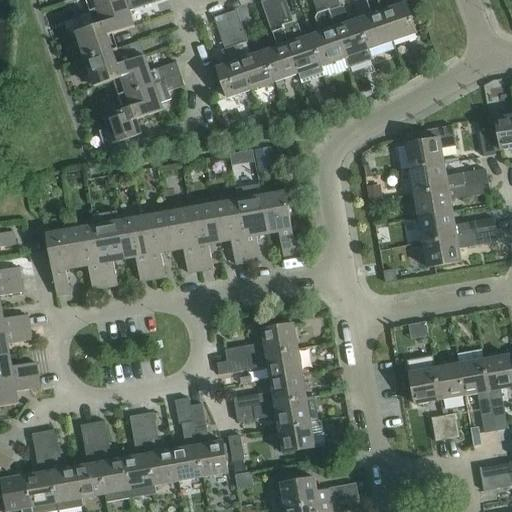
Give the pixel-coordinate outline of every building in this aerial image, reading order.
[(86,0),(91,13),(127,0),(86,0)] [(155,0),(127,0),(91,13),(96,28),(104,25),(109,37),(136,28),(130,12),(157,3),(155,0)] [(273,0),(270,0),(262,3),(273,35),(275,35),(279,48),(265,52),(276,84),(300,76),(273,0)] [(286,0),(273,0),(300,76),(302,83),(326,75),(323,68),(313,36),(303,39),(299,25),(294,23),(286,0)] [(326,0),(313,0),(319,15),(316,19),(321,33),(313,36),(323,68),(347,60),(326,0)] [(338,0),(326,0),(347,60),(350,69),(373,60),(370,51),(359,20),(350,23),(345,10),(341,8),(338,0)] [(378,0),(365,0),(366,3),(368,3),(372,16),(359,20),(370,51),(393,43),(378,0)] [(378,0),(393,43),(417,35),(407,4),(397,7),(394,0),(378,0)] [(238,11),(226,15),(253,92),(276,84),(265,52),(252,57),(247,44),(249,44),(240,19),(238,11)] [(226,15),(215,19),(218,27),(226,51),(224,52),(224,54),(225,56),(226,56),(227,65),(218,68),(229,100),(253,92),(226,15)] [(96,28),(77,34),(86,61),(114,52),(109,37),(104,25),(96,28)] [(114,52),(86,61),(96,88),(115,82),(115,81),(123,79),(119,66),(119,67),(114,52)] [(123,79),(115,81),(115,82),(120,96),(182,75),(177,63),(151,72),(146,57),(119,66),(123,79)] [(182,75),(120,96),(125,111),(125,112),(133,109),(137,121),(164,112),(162,104),(172,100),(170,93),(183,88),(186,87),(182,75)] [(110,130),(100,133),(101,134),(108,152),(113,155),(118,153),(119,157),(147,147),(137,121),(133,109),(125,112),(125,111),(106,118),(110,130)] [(260,114),(248,118),(255,140),(267,136),(260,114)] [(511,117),(497,121),(499,132),(502,153),(503,153),(511,151),(511,117)] [(280,128),(266,132),(269,141),(282,137),(280,128)] [(428,143),(407,147),(412,172),(446,166),(443,151),(457,148),(456,138),(454,128),(429,133),(426,136),(428,143)] [(492,132),(481,134),(485,159),(496,157),(495,154),(492,133),(492,132)] [(502,153),(499,132),(492,133),(495,154),(502,153)] [(446,166),(412,172),(416,195),(489,182),(487,170),(448,178),(446,166)] [(489,182),(416,195),(421,221),(454,215),(452,201),(491,194),(489,182)] [(260,185),(237,189),(239,202),(250,264),(261,262),(257,238),(269,236),(263,198),(260,185)] [(382,186),(368,188),(370,202),(384,200),(382,186)] [(287,193),(263,198),(269,236),(281,234),(285,258),(298,255),(291,217),(289,206),(287,193)] [(239,202),(216,206),(222,244),(233,242),(237,266),(250,264),(239,202)] [(216,206),(192,210),(202,272),(215,270),(211,246),(222,244),(216,206)] [(192,210),(168,214),(175,253),(186,251),(190,274),(202,272),(192,210)] [(118,213),(94,217),(96,227),(107,290),(119,287),(114,263),(127,261),(120,223),(118,213)] [(168,214),(144,218),(154,281),(166,279),(162,255),(175,253),(168,214)] [(454,215),(421,221),(425,245),(498,232),(495,219),(456,226),(454,215)] [(144,218),(120,223),(127,261),(138,259),(142,283),(154,281),(144,218)] [(96,227),(72,231),(79,269),(90,268),(94,292),(107,290),(96,227)] [(72,231),(47,235),(58,298),(71,296),(67,272),(79,269),(72,231)] [(498,232),(425,245),(429,269),(463,263),(460,249),(499,243),(498,232)] [(14,233),(0,235),(0,249),(16,247),(14,233)] [(0,286),(23,282),(21,269),(0,273),(0,286)] [(397,270),(384,272),(386,284),(399,282),(397,270)] [(23,282),(0,286),(0,310),(3,310),(2,299),(25,295),(23,282)] [(3,310),(0,310),(0,335),(31,330),(29,317),(5,321),(3,310)] [(250,347),(227,351),(228,362),(229,363),(299,351),(295,326),(262,331),(265,345),(250,347)] [(31,330),(0,335),(0,359),(12,357),(10,346),(33,342),(31,330)] [(228,362),(219,364),(220,376),(230,374),(253,370),(269,368),(271,381),(304,375),(299,351),(229,363),(228,362)] [(511,369),(510,356),(486,360),(492,394),(511,390),(511,369)] [(0,359),(0,383),(39,377),(37,364),(14,368),(12,357),(0,359)] [(434,357),(409,361),(411,373),(417,407),(442,402),(437,369),(434,357)] [(486,360),(461,365),(467,398),(480,396),(483,412),(487,435),(499,433),(495,410),(492,394),(486,360)] [(461,365),(437,369),(442,402),(467,398),(461,365)] [(258,396),(235,400),(237,412),(260,408),(275,405),(308,399),(304,375),(271,381),(273,393),(258,396)] [(39,377),(0,383),(0,408),(20,405),(18,393),(41,389),(39,377)] [(260,408),(237,412),(239,424),(277,417),(279,430),(312,424),(308,399),(275,405),(260,408)] [(187,449),(174,451),(179,483),(204,479),(191,408),(190,400),(179,402),(180,410),(187,449)] [(204,406),(191,408),(204,479),(229,475),(223,443),(210,445),(204,406)] [(505,408),(495,410),(499,433),(509,431),(505,408)] [(156,415),(143,417),(155,488),(156,488),(179,483),(174,451),(163,453),(156,415)] [(456,416),(445,418),(449,442),(460,440),(456,416)] [(139,457),(125,460),(132,500),(157,495),(156,488),(155,488),(143,417),(132,419),(139,457)] [(445,418),(434,420),(438,444),(449,442),(445,418)] [(107,423),(94,426),(106,496),(108,504),(132,500),(125,460),(113,462),(107,423)] [(312,424),(279,430),(283,454),(316,449),(312,424)] [(89,466),(76,468),(82,501),(83,500),(106,496),(94,426),(83,428),(89,466)] [(478,428),(472,429),(475,447),(481,446),(478,428)] [(56,432),(45,434),(58,511),(62,511),(84,508),(83,500),(82,501),(76,468),(64,471),(58,432),(56,432)] [(41,475),(28,477),(33,509),(33,511),(58,511),(45,434),(35,436),(41,475)] [(241,437),(229,439),(233,463),(245,461),(241,437)] [(0,497),(0,499),(5,498),(7,511),(33,511),(33,509),(28,477),(18,479),(18,475),(9,470),(14,462),(0,452),(0,497)] [(511,463),(481,469),(483,482),(511,477),(511,463)] [(511,477),(483,482),(485,493),(511,488),(511,477)] [(317,480),(281,486),(285,511),(360,498),(357,486),(319,493),(317,480)] [(360,498),(285,511),(356,511),(362,511),(360,498)]
